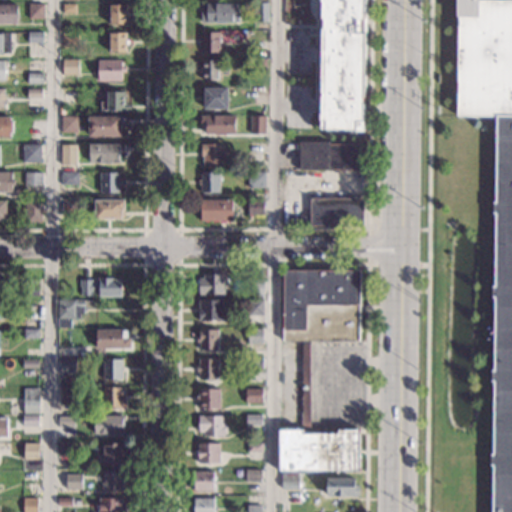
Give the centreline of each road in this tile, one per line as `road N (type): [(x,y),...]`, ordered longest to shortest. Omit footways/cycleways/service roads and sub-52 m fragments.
road 1 (secondary): [(399,511),(404,0)]
road 2 (residential): [(160,511),(165,0)]
road 3 (residential): [(401,249),(0,250)]
